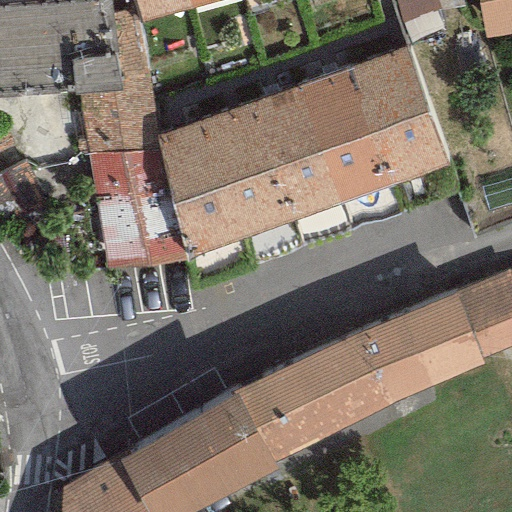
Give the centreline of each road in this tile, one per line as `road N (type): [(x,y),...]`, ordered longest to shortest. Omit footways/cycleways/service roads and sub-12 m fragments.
road 1 (residential): [(25,386),(511,239)]
road 2 (residential): [(25,386),(14,511)]
